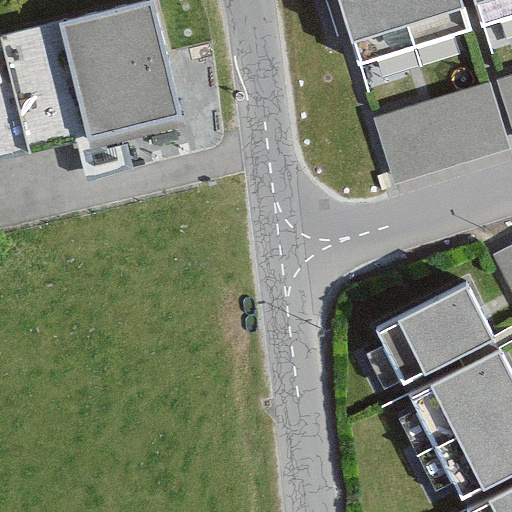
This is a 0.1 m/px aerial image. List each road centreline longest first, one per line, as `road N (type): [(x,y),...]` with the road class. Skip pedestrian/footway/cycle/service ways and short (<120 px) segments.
road 1 (residential): [(249,0),(274,262)]
road 2 (residential): [(274,262),(316,511)]
road 3 (residential): [(274,262),(511,189)]
